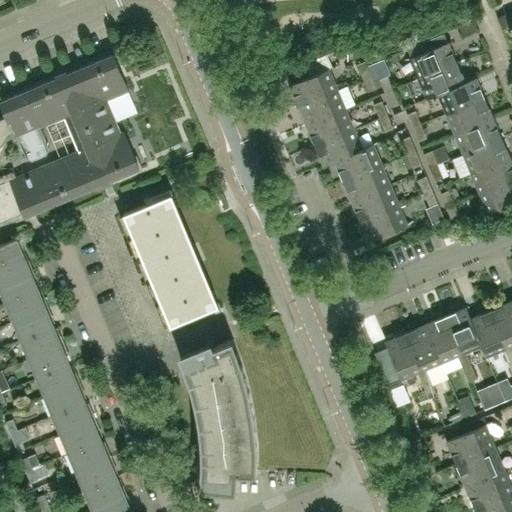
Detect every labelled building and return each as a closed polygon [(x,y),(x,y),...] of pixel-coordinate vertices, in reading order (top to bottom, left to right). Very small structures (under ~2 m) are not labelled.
[(511,13),(506,16),(502,8),(501,8),(504,13),(508,25),(511,33),(511,13)] [(504,13),(496,17),(501,28),(508,25),(504,13)] [(473,22),(459,27),(463,37),(477,31),(473,22)] [(491,60),(504,55),(500,41),(486,45),(491,60)] [(456,62),(447,42),(402,61),(402,62),(410,58),(419,78),(456,62)] [(0,101),(7,116),(13,130),(15,137),(17,136),(26,158),(32,160),(47,154),(49,149),(39,127),(71,113),(86,148),(0,183),(0,222),(24,212),(25,215),(102,183),(100,180),(109,176),(111,179),(139,168),(124,131),(121,132),(107,99),(128,90),(113,54),(67,73),(68,77),(59,81),(57,77),(0,101)] [(370,75),(364,62),(356,65),(362,79),(370,75)] [(464,82),(456,62),(419,78),(427,98),(438,94),(476,77),(475,77),(464,82)] [(335,90),(327,70),(335,67),(335,66),(289,85),(297,106),(335,90)] [(375,89),(370,75),(362,79),(367,92),(375,89)] [(392,89),(386,75),(378,79),(384,92),(392,89)] [(484,97),(476,77),(438,94),(439,97),(446,113),(484,97)] [(395,97),(392,89),(384,92),(389,106),(397,102),(395,97)] [(344,109),(339,97),(335,90),(297,106),(306,126),(344,109)] [(492,117),(484,97),(446,113),(454,133),(492,117)] [(387,115),(381,102),(373,106),(379,119),(387,115)] [(352,129),(344,109),(306,126),(314,145),(352,129)] [(419,124),(413,110),(405,113),(411,127),(419,124)] [(392,129),(387,115),(379,119),(384,132),(392,129)] [(11,131),(12,130),(13,130),(7,116),(0,118),(0,149),(0,148),(0,144),(1,143),(2,142),(3,141),(4,140),(5,138),(6,137),(6,136),(6,135),(7,135),(8,134),(8,133),(9,132),(10,132),(11,131)] [(501,137),(492,117),(454,133),(459,143),(463,153),(501,137)] [(425,138),(419,124),(411,127),(417,141),(425,138)] [(360,148),(352,129),(314,145),(323,166),(334,161),(372,145),(372,144),(360,148)] [(414,150),(409,137),(400,140),(406,154),(414,150)] [(509,157),(501,137),(463,153),(471,173),(509,157)] [(380,158),(401,151),(397,141),(377,148),(380,158)] [(380,165),(372,145),(334,161),(343,181),(380,165)] [(420,163),(414,150),(406,154),(401,156),(406,169),(420,163)] [(436,165),(431,152),(423,155),(428,168),(436,165)] [(511,179),(511,164),(509,157),(471,173),(479,193),(511,179)] [(389,184),(380,165),(343,181),(351,200),(389,184)] [(442,178),(436,165),(428,168),(434,181),(442,178)] [(431,190),(425,177),(417,180),(423,193),(431,190)] [(511,203),(511,179),(479,193),(488,214),(511,203)] [(397,204),(389,184),(351,200),(359,220),(397,204)] [(448,192),(447,191),(439,195),(445,208),(453,205),(452,203),(461,200),(457,188),(448,192)] [(436,204),(431,190),(423,193),(428,207),(436,204)] [(176,218),(166,195),(124,213),(133,235),(176,218)] [(406,225),(397,204),(359,220),(368,241),(406,225)] [(459,218),(453,205),(445,208),(451,221),(459,218)] [(185,240),(176,218),(133,235),(142,258),(185,240)] [(0,281),(32,268),(29,259),(27,260),(23,250),(25,249),(20,237),(18,238),(17,237),(0,244),(0,281)] [(194,262),(185,240),(142,258),(152,280),(194,262)] [(204,284),(194,262),(152,280),(161,302),(204,284)] [(38,288),(34,278),(36,277),(32,268),(0,281),(0,290),(5,302),(38,288)] [(213,307),(204,284),(161,302),(171,325),(213,307)] [(48,306),(45,297),(43,298),(38,288),(5,302),(13,321),(48,306)] [(511,345),(511,307),(509,301),(489,310),(505,348),(501,350),(507,363),(511,360),(511,352),(509,346),(511,345)] [(54,325),(50,315),(52,315),(48,306),(13,321),(20,340),(54,325)] [(486,356),(470,318),(465,307),(445,316),(461,354),(457,355),(463,368),(471,365),(465,352),(480,346),(485,357),(486,356)] [(505,348),(489,310),(470,318),(486,356),(501,350),(505,348)] [(461,354),(445,316),(425,324),(441,362),(457,355),(461,354)] [(441,362),(425,324),(405,332),(421,370),(417,372),(423,385),(431,382),(425,369),(441,362)] [(64,343),(60,335),(58,335),(54,325),(20,340),(28,358),(64,343)] [(421,370),(405,332),(385,341),(401,379),(417,372),(421,370)] [(254,418),(252,406),(252,404),(249,392),(249,391),(246,379),(245,378),(242,366),(238,353),(237,352),(232,339),(186,358),(192,372),(195,380),(190,381),(197,403),(201,426),(203,449),(207,448),(207,459),(207,471),(206,483),(230,485),(231,472),(235,473),(239,473),(257,474),(257,469),(257,460),(257,459),(257,445),(256,433),(255,431),(254,419),(254,418)] [(70,363),(66,353),(68,352),(64,343),(28,358),(36,377),(70,363)] [(80,381),(76,372),(74,373),(70,363),(36,377),(44,396),(80,381)] [(476,379),(471,365),(463,368),(468,382),(476,379)] [(86,401),(81,391),(83,390),(80,381),(44,396),(52,415),(86,401)] [(436,395),(431,382),(423,385),(428,399),(436,395)] [(96,419),(92,410),(90,411),(86,401),(52,415),(60,434),(96,419)] [(475,412),(472,405),(461,409),(464,417),(475,412)] [(17,429),(13,418),(5,421),(10,433),(17,429)] [(101,438),(97,428),(99,427),(96,419),(60,434),(68,452),(101,438)] [(494,448),(484,425),(446,441),(455,464),(494,448)] [(22,441),(17,429),(10,433),(15,444),(22,441)] [(111,456),(108,448),(106,448),(101,438),(68,452),(76,471),(111,456)] [(503,470),(494,448),(455,464),(465,486),(503,470)] [(33,467),(28,456),(21,459),(26,470),(33,467)] [(117,476),(113,466),(115,465),(111,456),(76,471),(84,490),(117,476)] [(38,478),(33,467),(26,470),(30,481),(38,478)] [(511,493),(511,492),(503,470),(465,486),(474,509),(511,493)] [(127,494),(123,485),(121,486),(117,476),(84,490),(91,509),(127,494)] [(511,511),(511,493),(474,509),(475,511),(511,511)] [(49,505),(44,494),(37,497),(41,508),(49,505)] [(132,511),(129,503),(131,503),(127,494),(91,509),(92,511),(132,511)]
